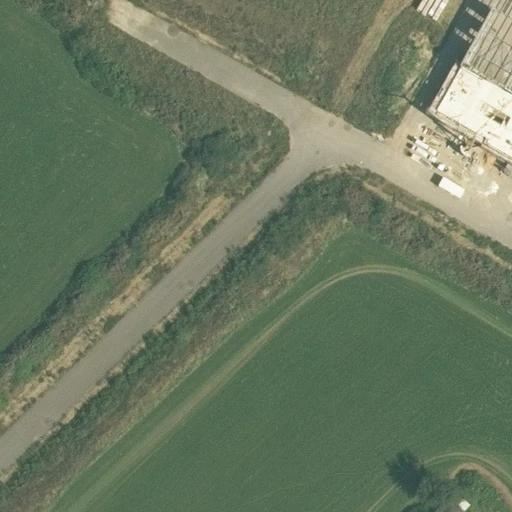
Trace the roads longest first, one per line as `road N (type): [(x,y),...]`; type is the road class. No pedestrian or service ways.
road 1 (residential): [(0,455),(330,130)]
road 2 (residential): [(330,130),(113,4)]
road 3 (residential): [(330,130),(511,233)]
